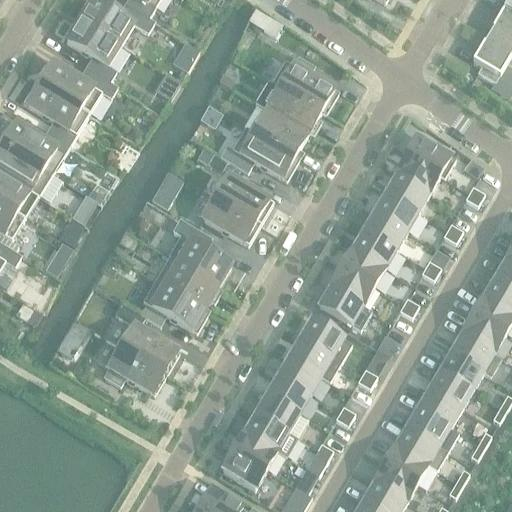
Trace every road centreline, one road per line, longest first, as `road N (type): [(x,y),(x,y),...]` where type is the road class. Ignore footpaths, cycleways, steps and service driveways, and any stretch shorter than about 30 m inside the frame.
road 1 (residential): [(146,511),(400,82)]
road 2 (residential): [(511,184),(319,511)]
road 3 (residential): [(400,82),(286,0)]
road 4 (residential): [(511,159),(400,82)]
